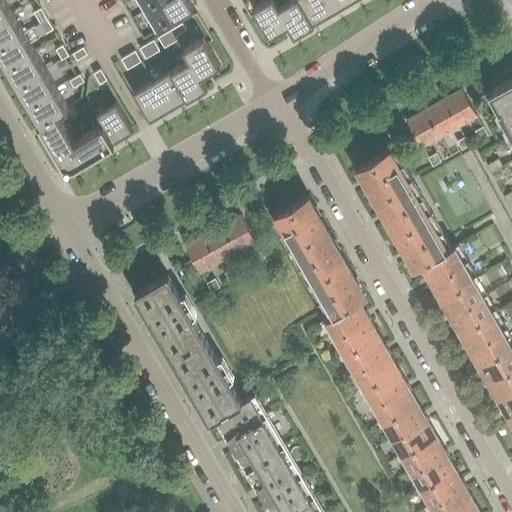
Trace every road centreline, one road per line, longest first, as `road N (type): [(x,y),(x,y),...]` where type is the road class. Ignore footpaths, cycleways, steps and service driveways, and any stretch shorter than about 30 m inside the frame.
road 1 (residential): [(511,506),(278,100)]
road 2 (residential): [(231,511),(63,225)]
road 3 (residential): [(63,225),(278,100)]
road 4 (residential): [(278,100),(435,0)]
road 5 (residential): [(63,225),(0,118)]
